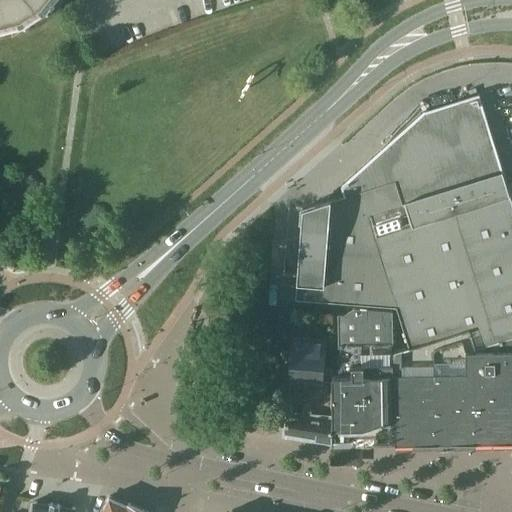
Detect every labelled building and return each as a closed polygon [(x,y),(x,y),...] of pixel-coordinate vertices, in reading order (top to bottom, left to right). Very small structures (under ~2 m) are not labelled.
[(0,0),(0,29),(1,30),(1,27),(24,21),(25,23),(27,22),(26,20),(47,7),(48,9),(49,7),(48,6),(52,0),(0,0)] [(407,346),(414,366),(414,367),(511,337),(511,336),(511,199),(479,93),(424,110),(341,185),(344,194),(301,208),(294,299),(395,307),(407,346)] [(373,442),(391,441),(390,352),(392,351),(391,310),(352,307),(343,313),(336,313),(337,370),(331,370),(331,400),(331,438),(352,438),(352,435),(373,435),(373,442)] [(511,336),(511,337),(414,367),(414,366),(407,346),(392,351),(390,352),(391,441),(394,441),(394,443),(511,440),(511,336)] [(331,400),(331,370),(330,370),(330,367),(321,367),(323,340),(291,337),(284,431),(331,439),(331,438),(331,400)] [(123,511),(127,505),(109,497),(102,511),(123,511)] [(74,511),(75,511),(75,508),(34,501),(31,511),(74,511)] [(128,503),(127,505),(123,511),(148,511),(128,503)]
